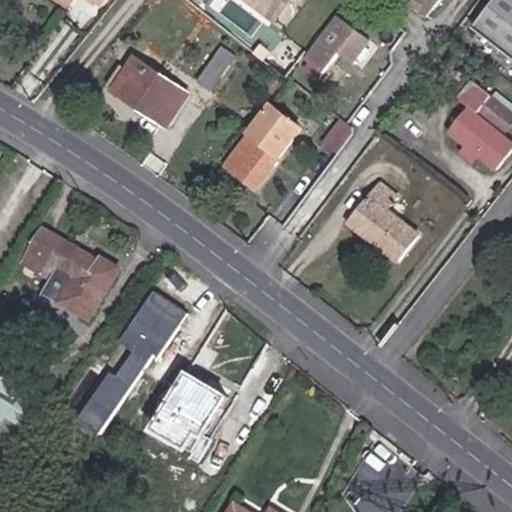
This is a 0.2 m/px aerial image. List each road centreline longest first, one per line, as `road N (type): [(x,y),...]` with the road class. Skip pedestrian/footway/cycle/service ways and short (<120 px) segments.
road 1 (tertiary): [(511,481),(102,168),(0,111)]
road 2 (unknown): [(252,281),(458,0)]
road 3 (unknown): [(365,366),(511,187)]
road 4 (unknown): [(23,124),(122,0)]
